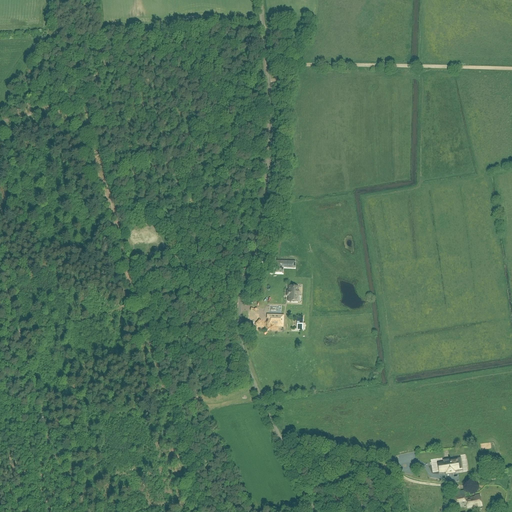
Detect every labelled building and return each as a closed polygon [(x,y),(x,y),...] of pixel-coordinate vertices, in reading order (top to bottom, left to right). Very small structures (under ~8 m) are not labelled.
[(343,240),(345,248),(352,247),(350,238),(343,240)] [(297,292),(297,287),(289,287),(289,292),(287,292),(287,296),(289,296),(288,301),(296,301),(297,297),(298,297),(298,292),(297,292)] [(283,327),(283,316),(267,315),(267,319),(269,319),(269,323),(267,323),(266,327),(283,327)] [(457,459),(456,460),(444,461),(444,463),(439,464),(440,473),(446,472),(447,474),(455,473),(454,471),(458,470),(459,470),(457,459)] [(465,499),(464,492),(454,494),(455,499),(451,499),(453,508),(457,507),(457,508),(466,507),(467,509),(482,506),(480,495),(474,496),(475,497),(465,499)]
